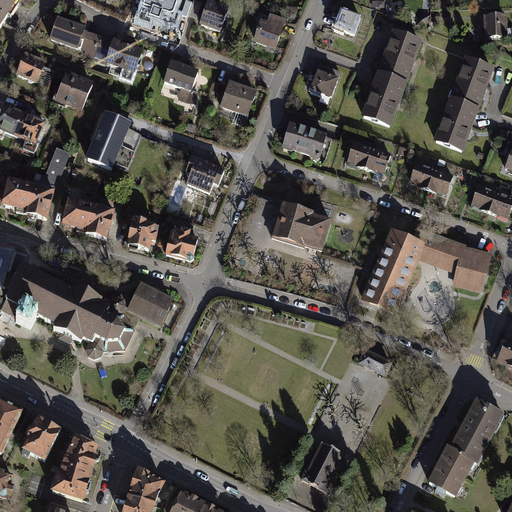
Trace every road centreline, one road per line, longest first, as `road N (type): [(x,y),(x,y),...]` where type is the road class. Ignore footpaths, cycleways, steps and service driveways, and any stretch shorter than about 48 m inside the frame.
road 1 (residential): [(465,375),(363,330),(206,283)]
road 2 (residential): [(511,247),(255,158)]
road 3 (residential): [(67,0),(287,86)]
road 4 (residential): [(206,283),(0,231)]
road 5 (residential): [(206,283),(128,442)]
road 6 (tertiary): [(128,442),(268,511)]
road 7 (residential): [(394,511),(465,375)]
road 8 (tertiary): [(0,379),(128,442)]
road 9 (residential): [(255,158),(206,283)]
road 10 (residential): [(465,375),(511,258)]
